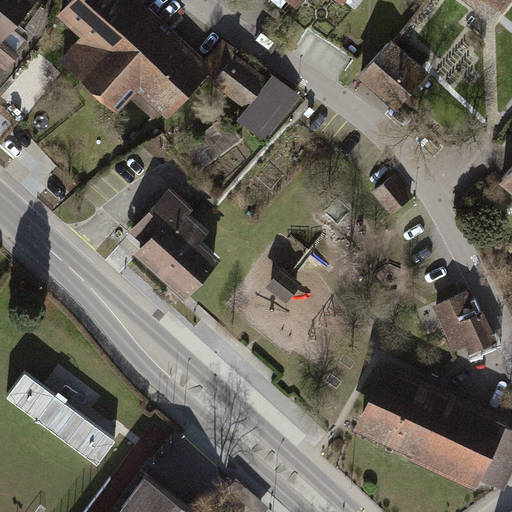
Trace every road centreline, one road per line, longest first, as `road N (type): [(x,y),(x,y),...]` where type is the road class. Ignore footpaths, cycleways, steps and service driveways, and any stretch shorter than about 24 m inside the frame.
road 1 (residential): [(198,4),(364,116),(417,169),(511,338)]
road 2 (tertiary): [(330,511),(0,210)]
